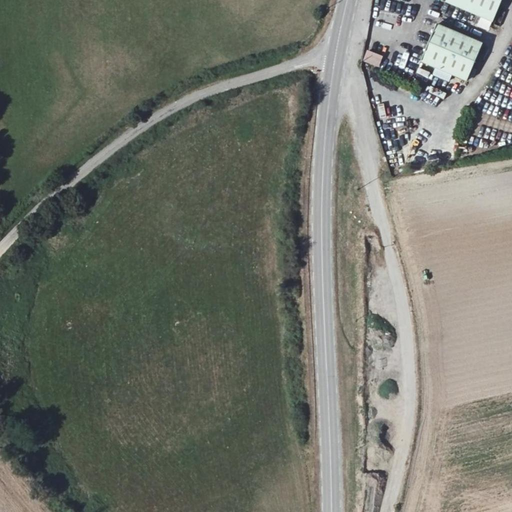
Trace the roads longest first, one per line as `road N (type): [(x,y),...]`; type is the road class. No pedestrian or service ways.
road 1 (track): [(335,53),(351,84),(406,340),(409,404),(385,511)]
road 2 (primary): [(331,511),(321,230),(335,53)]
road 3 (unclassified): [(0,250),(99,156),(159,115),(206,92),(335,53)]
